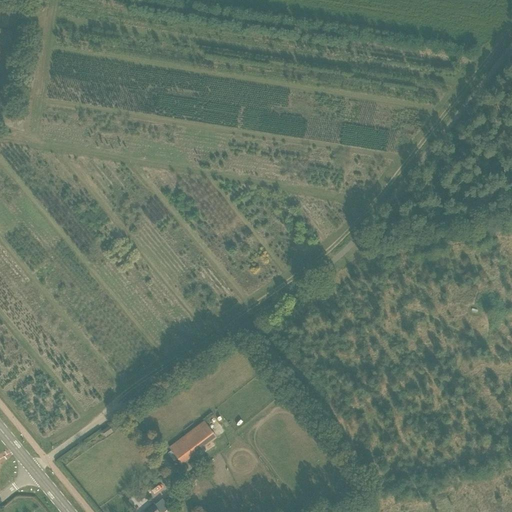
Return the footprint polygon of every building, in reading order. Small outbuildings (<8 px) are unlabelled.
[(0,110),(12,32),(8,32),(0,30),(0,110)] [(211,442),(199,426),(170,449),(181,464),(211,442)] [(113,432),(110,428),(102,433),(105,437),(113,432)] [(194,482),(199,478),(195,473),(190,476),(194,482)] [(140,490),(133,495),(139,503),(146,498),(140,490)] [(165,511),(170,508),(163,500),(147,511),(165,511)]
